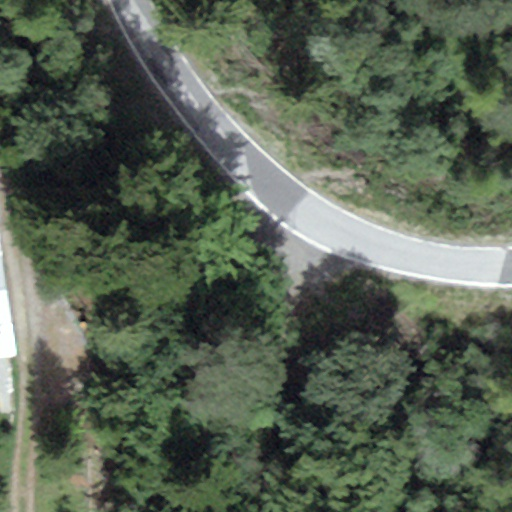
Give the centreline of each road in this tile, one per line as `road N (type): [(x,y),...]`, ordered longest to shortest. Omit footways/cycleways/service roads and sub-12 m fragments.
road 1 (unclassified): [(127,0),(165,72),(231,156),(302,220),(384,257),(511,271)]
road 2 (track): [(0,294),(7,324),(7,511)]
